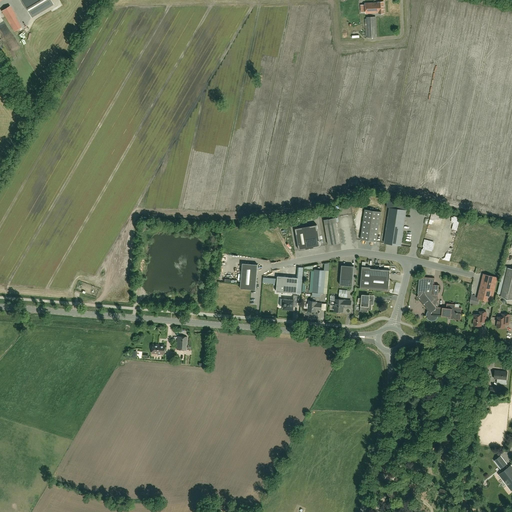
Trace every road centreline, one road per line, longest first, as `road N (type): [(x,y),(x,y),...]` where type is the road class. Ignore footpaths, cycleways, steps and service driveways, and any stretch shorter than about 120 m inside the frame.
road 1 (tertiary): [(378,339),(0,307)]
road 2 (track): [(0,177),(103,0)]
road 3 (unclassified): [(361,511),(391,352)]
road 4 (unclassified): [(410,261),(357,252),(272,266)]
